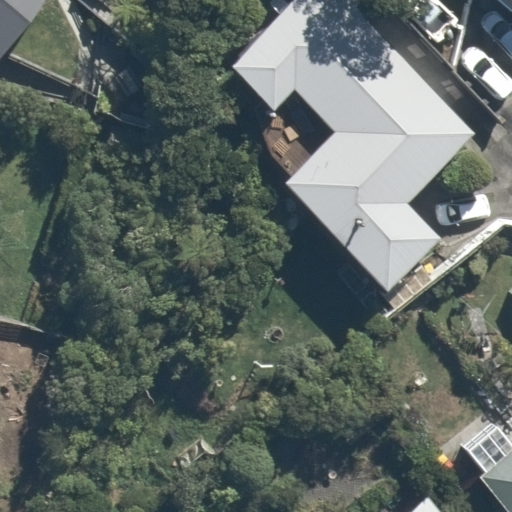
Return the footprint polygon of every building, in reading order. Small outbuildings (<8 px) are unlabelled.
[(0,0),(0,56),(46,0),(0,0)] [(445,231),(411,195),(434,173),(449,189),(490,149),(375,29),(362,42),(321,0),(297,0),(235,60),(278,105),(298,87),(335,126),(286,173),(391,283),(445,231)] [(511,0),(493,0),(511,14),(511,0)] [(511,435),(500,419),(470,441),(511,496),(511,435)] [(446,511),(427,489),(399,511),(446,511)]
